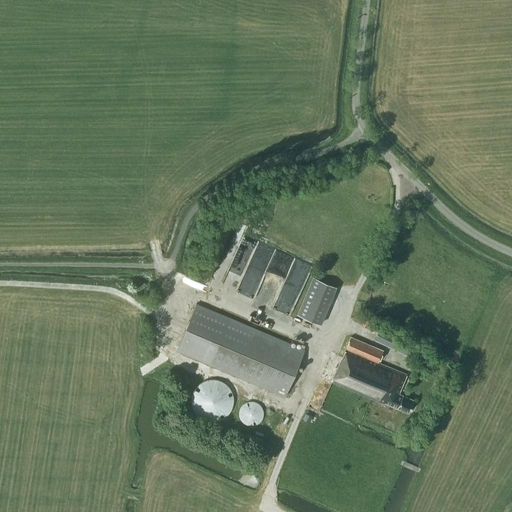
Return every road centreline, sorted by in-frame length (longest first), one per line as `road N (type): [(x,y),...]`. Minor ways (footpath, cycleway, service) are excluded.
road 1 (unclassified): [(511,252),(461,225),(364,132),(355,94),(365,0)]
road 2 (track): [(0,282),(110,290),(181,325),(196,289)]
